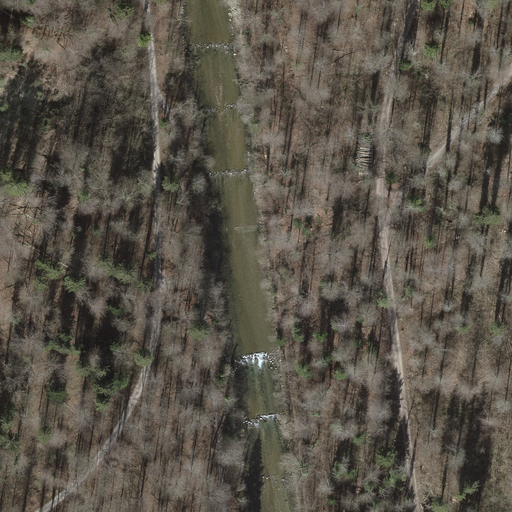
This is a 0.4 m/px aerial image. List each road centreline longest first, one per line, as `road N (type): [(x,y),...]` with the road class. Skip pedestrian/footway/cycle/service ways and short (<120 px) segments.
road 1 (track): [(416,0),(390,85),(380,171),(416,511)]
road 2 (track): [(43,511),(108,446),(156,344),(153,83)]
road 3 (track): [(382,233),(411,184),(511,72)]
